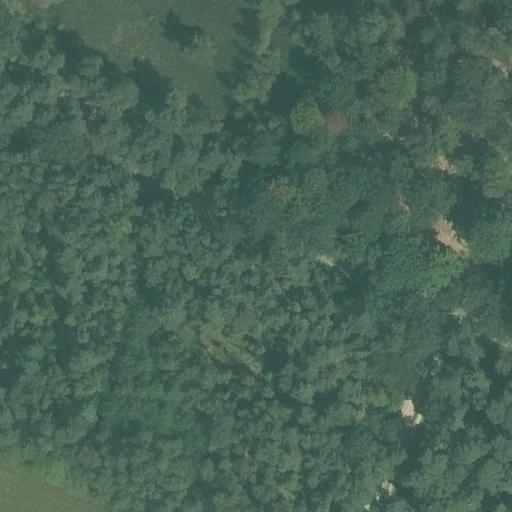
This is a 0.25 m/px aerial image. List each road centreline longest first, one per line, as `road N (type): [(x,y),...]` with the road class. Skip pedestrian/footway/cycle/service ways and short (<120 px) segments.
road 1 (unclassified): [(511,341),(0,124)]
road 2 (track): [(358,511),(439,310)]
